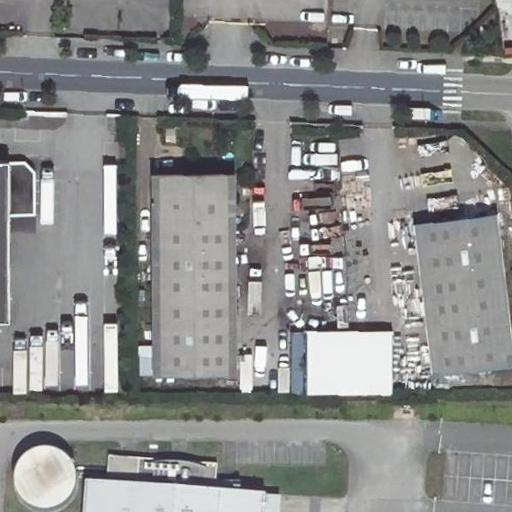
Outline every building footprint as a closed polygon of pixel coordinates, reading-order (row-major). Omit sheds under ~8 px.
[(0,322),(7,323),(7,215),(33,215),(33,172),(22,161),(0,161),(0,322)] [(150,188),(231,187),(231,172),(150,174),(150,188)] [(232,376),(231,187),(150,188),(152,377),(232,376)] [(413,225),(433,377),(511,367),(511,365),(492,214),(413,225)] [(305,394),(390,393),(390,329),(304,330),(305,394)] [(51,448),(40,448),(38,448),(28,451),(21,457),(18,460),(15,466),(13,472),(12,476),(13,485),(16,495),(19,499),(25,504),(31,508),(37,509),(48,509),(55,508),(60,505),(68,497),(73,487),(74,481),(74,475),(71,464),(67,459),(63,454),(57,451),(51,448)] [(84,482),(81,511),(261,511),(263,495),(212,491),(214,464),(106,456),(104,477),(134,479),(134,485),(84,482)]
